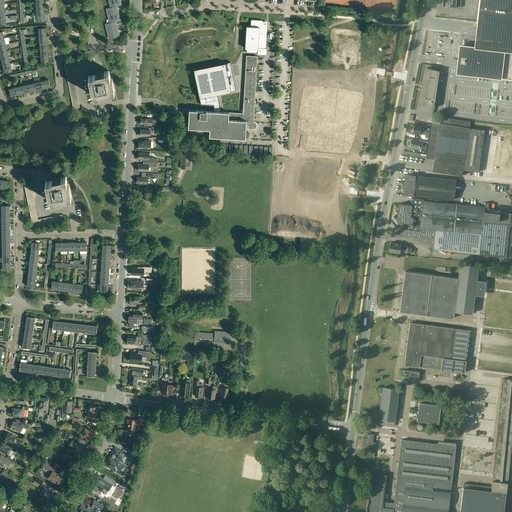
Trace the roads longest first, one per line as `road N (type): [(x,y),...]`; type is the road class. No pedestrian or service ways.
road 1 (unclassified): [(352,428),(374,260),(424,0)]
road 2 (residential): [(279,146),(289,7),(214,3),(136,17)]
road 3 (residential): [(352,428),(114,399)]
road 4 (residential): [(124,236),(135,50)]
road 5 (residential): [(58,511),(103,440),(114,399)]
